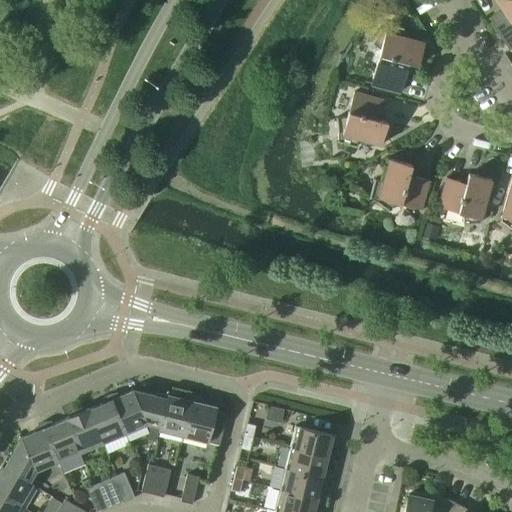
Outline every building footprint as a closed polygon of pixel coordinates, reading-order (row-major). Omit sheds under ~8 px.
[(490,23),(508,50),(511,47),(511,0),(497,0),(505,12),(490,23)] [(400,92),(403,81),(408,62),(417,65),(423,42),(401,36),(403,28),(384,23),(384,24),(371,43),(380,49),(370,84),(400,92)] [(337,142),(355,147),(358,138),(381,145),(387,122),(377,119),(383,100),(353,92),(346,116),(336,117),(338,141),(337,140),(337,142)] [(370,197),(389,211),(395,202),(420,209),(428,180),(408,174),(411,165),(389,158),(382,181),(374,179),(369,198),(370,198),(370,197)] [(462,213),(463,224),(479,223),(479,222),(490,179),(468,173),(465,183),(446,177),(437,207),(462,213)] [(499,220),(511,229),(511,177),(500,219),(499,220)] [(108,394),(124,433),(146,424),(146,423),(132,390),(115,398),(112,393),(109,394),(108,394)] [(132,390),(146,423),(159,426),(160,427),(167,399),(166,398),(133,390),(132,390)] [(88,408),(102,442),(124,433),(108,394),(106,395),(104,397),(106,401),(89,409),(88,408)] [(160,427),(159,426),(158,430),(183,436),(193,396),(188,395),(187,400),(167,395),(166,398),(167,399),(160,427)] [(193,396),(183,436),(218,445),(226,414),(214,412),(216,407),(196,402),(197,397),(194,396),(193,396)] [(66,418),(80,451),(102,442),(88,408),(65,417),(66,418)] [(41,422),(57,461),(80,451),(66,418),(48,426),(46,421),(43,422),(41,422)] [(35,470),(57,461),(41,422),(40,423),(37,425),(39,430),(21,437),(35,470)] [(243,436),(252,438),(255,425),(246,423),(243,436)] [(295,426),(289,447),(326,457),(329,445),(334,446),(337,436),(295,426)] [(240,448),(249,450),(252,438),(243,436),(240,448)] [(28,483),(29,481),(35,470),(21,437),(4,467),(3,468),(28,483)] [(289,447),(284,468),(326,479),(328,470),(324,468),(326,457),(289,447)] [(140,491),(152,494),(159,467),(147,464),(140,491)] [(0,494),(19,505),(32,483),(29,481),(28,483),(3,468),(4,467),(0,465),(0,494)] [(233,478),(242,480),(245,467),(236,465),(233,478)] [(152,494),(163,497),(170,470),(159,467),(152,494)] [(284,468),(279,489),(316,498),(319,487),(324,488),(326,479),(284,468)] [(123,472),(112,477),(122,502),(123,503),(134,498),(123,472)] [(180,501),(191,504),(198,477),(186,474),(180,501)] [(97,483),(108,508),(122,502),(112,477),(97,483)] [(230,490),(239,492),(242,480),(233,478),(230,490)] [(86,488),(95,511),(101,511),(108,509),(108,508),(97,483),(86,488)] [(279,489),(274,510),(281,511),(318,511),(313,510),(316,498),(279,489)] [(0,511),(14,511),(19,505),(0,494),(0,511)] [(403,511),(440,511),(444,499),(430,496),(429,499),(407,494),(403,511)] [(58,509),(62,511),(85,511),(64,499),(58,509)] [(440,511),(465,511),(467,509),(450,500),(444,499),(440,511)]
